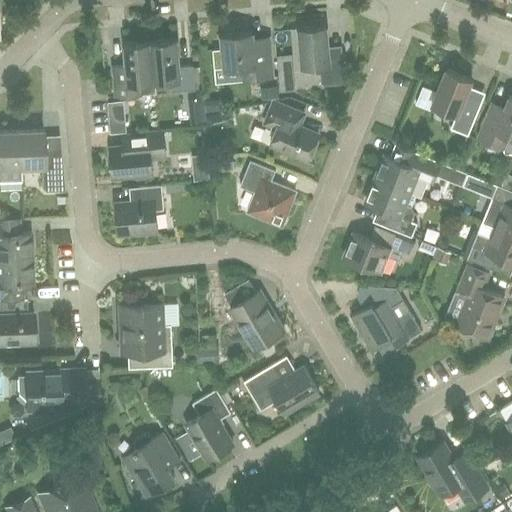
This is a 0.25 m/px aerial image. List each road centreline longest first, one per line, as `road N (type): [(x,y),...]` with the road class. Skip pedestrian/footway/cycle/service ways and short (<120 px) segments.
road 1 (residential): [(511,361),(398,423),(368,416),(296,287),(296,269)]
road 2 (residential): [(296,269),(408,1)]
road 3 (residential): [(95,253),(85,239),(69,72),(32,41)]
road 4 (residential): [(296,269),(245,252),(124,263),(95,253)]
